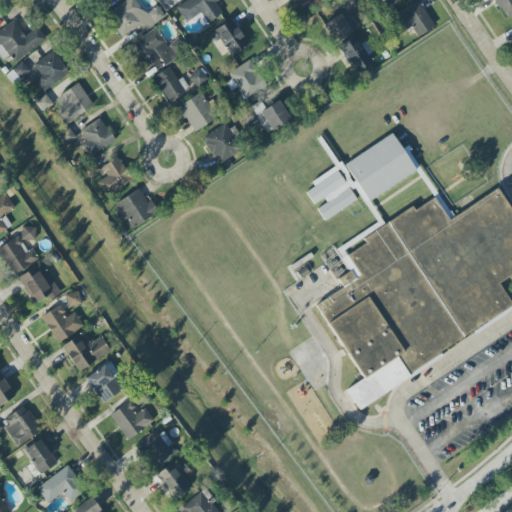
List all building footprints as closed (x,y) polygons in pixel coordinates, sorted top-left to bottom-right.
[(145,30),(164,18),(158,7),(145,15),(135,0),(127,0),(106,14),(122,38),(142,25),(145,30)] [(186,0),(176,8),(186,23),(200,14),(207,24),(224,12),(214,0),(186,0)] [(294,0),(302,12),(317,4),(314,0),(294,0)] [(323,25),(334,43),(359,28),(349,12),(357,7),(353,0),(337,0),(345,12),(323,25)] [(511,0),(493,0),(506,20),(511,15),(511,0)] [(400,35),(411,28),(417,37),(434,27),(418,1),(390,18),(400,35)] [(46,40),(37,27),(24,36),(14,20),(0,29),(0,57),(2,60),(8,56),(13,63),(46,40)] [(209,32),(215,43),(221,40),(230,56),(247,47),(232,20),(209,32)] [(173,61),(155,30),(128,46),(142,70),(160,60),(164,66),(173,61)] [(372,62),(368,55),(372,53),(360,33),(338,47),(354,73),(372,62)] [(29,72),(42,92),(67,75),(52,51),(41,59),(37,52),(11,68),(18,79),(29,72)] [(245,100),(264,88),(248,63),(223,79),(231,91),(237,88),(245,100)] [(166,103),(189,90),(183,78),(177,81),(169,68),(152,77),(166,103)] [(207,80),(198,70),(190,78),(199,87),(207,80)] [(54,98),(60,108),(56,111),(63,123),(91,105),(78,84),(54,98)] [(217,116),(199,92),(176,109),(193,133),(217,116)] [(265,133),(290,121),(280,101),(264,108),(261,102),(241,111),(247,124),(258,119),(265,133)] [(87,158),(114,144),(102,120),(80,132),(85,142),(80,145),(87,158)] [(239,153),(224,125),(202,136),(216,164),(239,153)] [(368,202),(416,171),(392,134),(343,165),(357,187),(358,187),(368,202)] [(130,183),(119,158),(100,166),(106,178),(97,182),(103,195),(130,183)] [(81,170),(90,179),(98,170),(90,162),(81,170)] [(356,201),(334,167),(312,182),(314,186),(305,192),(313,205),(323,198),(326,203),(317,209),(324,221),(356,201)] [(430,196),(446,220),(495,188),(511,214),(511,274),(496,285),(511,308),(355,409),(342,389),(359,378),(312,306),(358,276),(343,252),(430,196)] [(114,202),(127,229),(154,216),(141,189),(114,202)] [(16,228),(17,240),(36,238),(35,226),(16,228)] [(0,247),(0,255),(13,275),(38,259),(31,249),(28,251),(18,236),(0,247)] [(58,293),(43,263),(18,277),(33,306),(58,293)] [(66,294),(68,307),(80,304),(78,292),(66,294)] [(55,343),(83,328),(74,312),(66,316),(61,306),(41,316),(55,343)] [(90,344),(82,332),(61,347),(78,372),(110,351),(100,337),(90,344)] [(102,404),(121,391),(103,366),(84,378),(102,404)] [(129,402),(110,414),(127,440),(154,422),(145,408),(137,413),(129,402)] [(40,431),(24,406),(0,421),(0,422),(16,447),(40,431)] [(157,428),(135,447),(154,470),(177,451),(157,428)] [(39,475),(57,464),(51,455),(55,453),(44,436),(23,450),(39,475)] [(183,476),(188,473),(178,459),(156,474),(173,500),(191,487),(183,476)] [(48,504),(62,493),(69,502),(85,490),(66,466),(36,489),(48,504)] [(180,508),(183,511),(219,511),(204,491),(180,508)] [(101,511),(90,497),(71,511),(101,511)]
